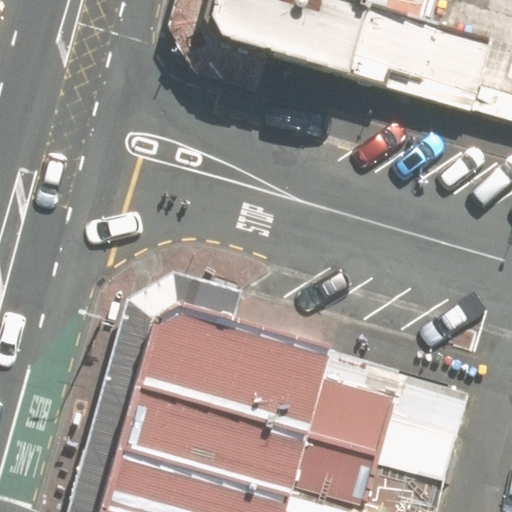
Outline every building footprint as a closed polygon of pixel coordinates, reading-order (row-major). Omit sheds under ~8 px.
[(423,25),(334,0),(212,0),(207,22),(218,38),(475,109),(491,44),(423,25)] [(334,0),(423,25),(430,0),(334,0)] [(147,321),(128,391),(447,483),(473,390),(175,308),(147,321)] [(439,511),(447,483),(128,391),(111,453),(322,511),(439,511)] [(322,511),(111,453),(95,511),(322,511)]
